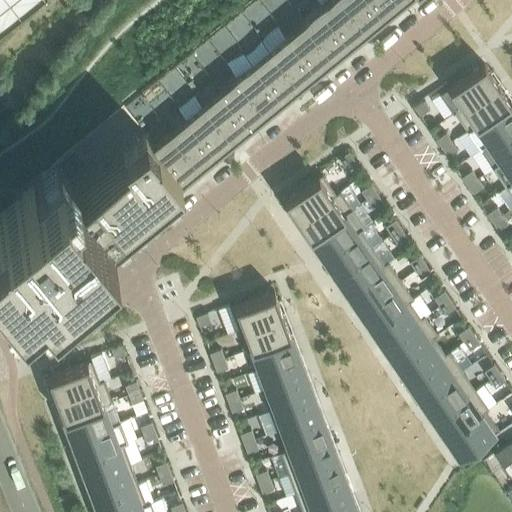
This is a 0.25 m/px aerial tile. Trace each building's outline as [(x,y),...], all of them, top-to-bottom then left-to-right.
[(0,0),(0,27),(32,0),(0,0)] [(139,92),(122,105),(144,132),(151,140),(167,127),(184,114),(201,100),(218,86),(234,72),(251,59),(268,45),(284,31),(301,18),(318,4),(322,0),(251,0),(239,10),(222,24),(205,37),(189,51),(172,65),(155,78),(139,92)] [(343,0),(322,0),(318,4),(349,41),(366,28),(343,0)] [(371,0),(343,0),(366,28),(383,14),(371,0)] [(398,0),(371,0),(383,14),(399,0),(398,0)] [(318,4),(301,18),(332,55),(349,41),(318,4)] [(301,18),(284,31),(315,69),(332,55),(301,18)] [(284,31),(268,45),(299,83),(315,69),(284,31)] [(268,45),(251,59),(282,97),(299,83),(268,45)] [(251,59),(234,72),(265,110),(282,97),(251,59)] [(439,92),(430,98),(444,119),(453,112),(454,111),(497,82),(483,62),(439,92)] [(234,72),(218,86),(248,124),(265,110),(234,72)] [(497,82),(454,111),(467,129),(467,130),(475,124),(509,100),(497,82)] [(218,86),(201,100),(232,138),(248,124),(218,86)] [(423,99),(413,106),(419,114),(429,107),(423,99)] [(201,100),(184,114),(215,151),(232,138),(201,100)] [(475,124),(467,130),(479,147),(479,148),(487,142),(511,125),(511,104),(509,100),(475,124)] [(36,182),(0,211),(0,263),(17,284),(37,268),(47,279),(67,263),(70,265),(80,257),(81,259),(105,240),(103,238),(111,232),(113,235),(182,179),(151,141),(151,140),(144,132),(122,105),(33,178),(36,182)] [(184,114),(167,127),(198,165),(215,151),(184,114)] [(511,125),(487,142),(479,148),(492,166),(500,160),(500,161),(511,153),(511,125)] [(151,140),(151,141),(182,179),(198,165),(167,127),(151,140)] [(445,131),(435,138),(441,146),(451,139),(445,131)] [(451,139),(441,146),(447,155),(457,148),(451,139)] [(348,150),(338,157),(344,166),(354,159),(348,150)] [(500,160),(492,166),(492,167),(505,185),(511,180),(511,153),(500,161),(500,160)] [(471,169),(461,176),(467,184),(477,177),(471,169)] [(322,172),(283,199),(297,219),(335,192),(322,172)] [(477,177),(467,184),(472,192),(482,185),(477,177)] [(511,180),(505,185),(497,191),(509,209),(511,206),(511,180)] [(370,182),(360,189),(366,198),(376,191),(370,182)] [(335,192),(297,219),(309,236),(352,207),(360,202),(348,184),(339,190),(339,189),(335,192)] [(376,191),(366,198),(371,206),(381,199),(376,191)] [(496,205),(486,212),(492,221),(502,214),(496,205)] [(352,207),(309,236),(321,254),(360,228),(360,229),(364,226),(364,225),(352,207)] [(502,214),(492,221),(497,229),(507,222),(502,214)] [(394,218),(384,225),(390,233),(400,226),(394,218)] [(360,228),(321,254),(333,272),(372,246),(382,239),(370,222),(364,226),(360,229),(360,228)] [(400,226),(390,233),(396,242),(406,235),(400,226)] [(372,246),(333,272),(346,290),(384,264),(384,263),(372,246)] [(419,254),(409,261),(415,269),(425,262),(419,254)] [(384,264),(346,290),(358,308),(400,279),(388,261),(387,260),(384,263),(384,264)] [(425,262),(415,269),(420,277),(430,270),(425,262)] [(400,279),(358,308),(370,326),(408,299),(409,300),(413,297),(412,297),(400,279)] [(274,289),(230,306),(238,328),(282,312),(274,289)] [(443,289),(433,296),(439,305),(449,298),(443,289)] [(449,298),(439,305),(444,313),(454,306),(449,298)] [(408,299),(370,326),(382,343),(421,317),(420,316),(409,300),(408,299)] [(207,311),(195,315),(199,324),(210,320),(207,311)] [(282,312),(238,328),(246,349),(251,348),(251,347),(290,332),(282,312)] [(421,317),(382,343),(394,361),(433,335),(433,336),(437,333),(437,332),(425,314),(424,314),(420,316),(421,317)] [(468,325),(458,332),(463,340),(473,334),(468,325)] [(290,332),(251,347),(251,348),(258,367),(297,352),(290,332)] [(473,334),(463,340),(469,349),(479,342),(473,334)] [(433,335),(394,361),(406,379),(445,353),(444,352),(433,336),(433,335)] [(127,354),(122,342),(113,346),(117,357),(127,354)] [(220,347),(209,352),(213,361),(224,357),(220,347)] [(445,353),(406,379),(419,398),(462,369),(449,350),(448,349),(444,352),(445,353)] [(91,358),(47,375),(56,397),(100,381),(99,379),(104,378),(104,379),(111,377),(101,351),(90,356),(91,358)] [(297,352),(258,367),(265,386),(266,387),(305,372),(297,352)] [(224,357),(213,361),(216,370),(228,366),(224,357)] [(493,363),(483,370),(489,378),(499,371),(493,363)] [(462,369),(419,398),(432,417),(475,388),(462,369)] [(499,371),(489,378),(494,386),(505,379),(499,371)] [(265,386),(261,388),(269,409),(313,393),(305,372),(266,387),(265,386)] [(100,381),(56,397),(64,417),(112,399),(104,379),(104,378),(99,379),(100,381)] [(136,379),(124,383),(128,393),(139,389),(136,379)] [(236,388),(224,392),(228,401),(239,397),(236,388)] [(475,388),(432,417),(445,436),(480,412),(480,413),(488,407),(475,388)] [(139,389),(128,393),(131,402),(143,398),(139,389)] [(313,393),(269,409),(277,429),(320,413),(313,393)] [(239,397),(228,401),(231,411),(243,407),(239,397)] [(112,399),(64,417),(71,438),(119,419),(112,400),(112,399)] [(480,412),(445,436),(458,455),(493,432),(480,413),(480,412)] [(320,413),(277,429),(284,448),(284,450),(328,433),(320,413)] [(119,419),(71,438),(79,458),(123,441),(123,442),(127,440),(120,419),(119,419)] [(151,420),(139,424),(143,434),(154,429),(151,420)] [(251,428),(239,432),(243,442),(254,438),(251,428)] [(154,429),(143,434),(146,443),(158,438),(154,429)] [(280,451),(270,455),(278,475),(287,471),(335,453),(328,433),(284,450),(284,448),(279,450),(280,451)] [(254,438),(243,442),(247,451),(258,447),(254,438)] [(123,441),(79,458),(86,478),(130,461),(123,442),(123,441)] [(287,471),(278,475),(285,494),(295,491),(295,492),(343,473),(335,453),(287,471)] [(170,469),(166,458),(156,461),(160,473),(170,469)] [(130,461),(86,478),(94,498),(138,482),(130,461)] [(174,480),(170,469),(160,473),(165,484),(174,480)] [(266,469),(255,473),(258,482),(270,478),(266,469)] [(343,473),(295,492),(302,511),(305,511),(351,495),(343,473)] [(270,478),(258,482),(262,492),(273,487),(270,478)] [(138,482),(94,498),(99,511),(118,511),(145,502),(145,501),(138,482)] [(305,511),(357,511),(351,495),(305,511)] [(145,502),(118,511),(154,511),(149,499),(145,501),(145,502)] [(181,500),(170,505),(172,511),(179,511),(185,510),(181,500)]
